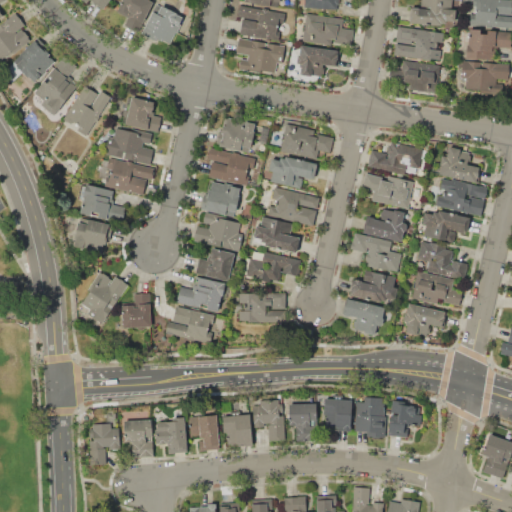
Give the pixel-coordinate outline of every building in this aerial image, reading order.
[(109,0),(103,9),(91,0),(88,0),(86,3),(82,0),(109,0)] [(122,0),(150,0),(153,1),(138,32),(124,25),(128,18),(116,12),(122,0)] [(304,0),(339,0),(339,4),(337,4),(336,10),(304,7),(304,0)] [(420,8),(420,0),(452,0),(452,8),(456,9),(455,21),(448,20),(447,26),(409,22),(411,7),(420,8)] [(472,0),(511,0),(511,8),(511,16),(511,27),(469,24),(470,14),(472,14),(472,0)] [(141,34),(153,11),(157,13),(162,5),(177,13),(176,14),(186,19),(181,28),(180,27),(171,44),(161,39),(160,41),(156,39),(154,41),(141,34)] [(240,5),(262,9),(262,7),(269,8),(268,10),(285,13),(280,41),(235,33),(240,5)] [(0,24),(15,12),(25,25),(21,27),(30,38),(0,61),(0,24)] [(302,40),(303,35),(306,13),(344,18),(343,28),(354,30),(351,45),(335,43),(336,40),(332,39),(331,44),(302,40)] [(397,26),(442,32),(441,42),(438,42),(437,49),(440,50),(439,59),(431,58),(430,61),(393,55),(397,26)] [(469,27),(496,29),(496,31),(509,32),(508,47),(498,47),(497,60),(465,57),(467,38),(468,38),(469,27)] [(32,84),(21,72),(12,80),(4,72),(15,62),(14,61),(38,37),(48,48),(46,50),(50,54),(48,56),(54,62),(32,84)] [(239,69),(241,59),(247,60),(248,55),(236,53),(239,37),(285,46),(281,63),(277,62),(274,76),(239,69)] [(301,45),(340,51),(338,66),(324,64),(322,76),(312,75),(312,76),(300,74),(301,65),(296,64),(298,54),(300,54),(301,45)] [(52,115),(30,96),(44,80),(47,83),(52,77),(49,74),(63,58),(75,68),(68,75),(74,80),(72,82),(77,86),(52,115)] [(403,60),(440,66),(435,93),(410,89),(411,83),(389,79),(391,68),(402,69),(403,60)] [(462,60),(473,61),(473,60),(479,60),(479,62),(497,63),(495,83),(488,82),(487,90),(465,88),(466,80),(461,79),(462,60)] [(84,85),(99,94),(101,90),(110,95),(86,136),(77,131),(80,126),(73,122),(72,124),(64,119),(84,85)] [(132,96),(154,102),(152,111),(155,112),(154,116),(161,117),(157,131),(125,124),(132,96)] [(227,116),(256,123),(249,153),(221,146),(221,144),(217,143),(220,129),(222,130),(223,125),(225,125),(227,116)] [(287,123),(319,130),(318,134),(333,137),(330,152),(318,149),(316,158),(280,150),(287,123)] [(148,146),(154,147),(149,164),(105,153),(109,136),(113,137),(116,124),(152,133),(151,136),(148,146)] [(370,150),(386,153),(388,146),(390,146),(391,140),(422,147),(418,168),(407,166),(405,174),(384,169),(385,167),(367,163),(370,150)] [(468,164),(481,167),(478,183),(440,174),(442,165),(440,164),(442,155),(447,156),(449,146),(460,149),(460,151),(470,153),(468,164)] [(247,168),(245,174),(249,175),(247,185),(208,176),(212,160),(207,159),(209,147),(232,152),(233,151),(239,153),(239,154),(255,158),(253,169),(247,168)] [(271,159),(279,160),(281,155),(317,163),(313,179),(303,177),(301,188),(270,181),(272,171),(268,170),(271,159)] [(109,158),(126,162),(126,160),(133,161),(132,163),(153,168),(147,195),(103,185),(109,158)] [(366,173),(383,177),(382,180),(386,181),(388,175),(414,181),(408,207),(371,199),(373,189),(363,187),(366,173)] [(442,178),(451,180),(451,179),(488,187),(481,216),(452,209),(452,208),(435,204),(437,196),(438,196),(442,178)] [(212,181),(224,184),(224,182),(241,186),(234,216),(202,209),(203,203),(207,203),(209,195),(207,194),(208,189),(211,189),(212,186),(211,186),(212,181)] [(85,183),(113,190),(111,198),(115,199),(114,204),(126,206),(124,215),(112,212),(110,219),(80,212),(83,197),(82,197),(85,183)] [(275,187),(318,197),(316,208),(298,204),(297,209),(301,210),(301,207),(315,210),(312,225),(269,215),(271,205),(268,204),(269,198),(272,199),(275,187)] [(403,222),(407,223),(405,231),(404,231),(401,242),(364,233),(368,216),(379,219),(381,208),(394,211),(394,210),(405,212),(403,222)] [(438,210),(470,217),(467,233),(456,231),(454,241),(424,235),(427,224),(421,223),(424,212),(433,214),(433,211),(438,212),(438,210)] [(205,211),(241,220),(238,232),(243,234),(239,252),(193,242),(197,225),(208,228),(209,223),(203,221),(205,211)] [(291,233),(300,235),(296,252),(251,242),(255,225),(260,226),(263,216),(293,223),(291,233)] [(78,222),(87,224),(88,219),(114,225),(111,239),(107,238),(103,254),(73,247),(78,222)] [(366,252),(350,248),(352,241),(353,241),(355,233),(391,241),(389,251),(401,253),(397,271),(389,269),(389,270),(365,265),(366,260),(364,259),(366,252)] [(424,260),(417,258),(421,241),(430,243),(430,242),(445,245),(444,249),(454,251),(452,260),(468,264),(465,277),(453,275),(452,277),(422,270),(424,260)] [(213,248),(235,253),(228,281),(206,276),(206,275),(196,273),(199,258),(207,260),(209,253),(211,254),(213,248)] [(246,258),(251,259),(253,251),(264,253),(264,251),(301,260),(298,275),(283,272),(284,267),(281,266),(279,271),(281,272),(279,281),(270,279),(269,284),(260,282),(261,277),(243,273),(246,258)] [(366,270),(396,277),(393,287),(398,288),(395,300),(391,299),(389,304),(348,295),(352,279),(354,280),(355,278),(363,280),(366,270)] [(82,303),(90,291),(87,290),(100,272),(102,273),(104,271),(114,278),(116,274),(130,283),(103,323),(87,313),(90,308),(82,303)] [(438,298),(437,304),(412,298),(414,288),(413,288),(417,271),(454,279),(452,289),(462,291),(459,305),(443,302),(443,299),(438,298)] [(195,276),(226,283),(223,295),(221,295),(217,311),(207,309),(207,308),(200,306),(200,308),(176,302),(180,286),(192,289),(195,276)] [(123,328),(121,302),(134,302),(134,293),(149,292),(151,326),(146,326),(144,330),(140,330),(136,327),(123,328)] [(239,321),(239,310),(242,310),(242,302),(239,302),(239,292),(285,293),(285,322),(239,321)] [(357,317),(344,314),(347,298),(385,307),(381,326),(377,325),(374,335),(364,332),(364,331),(354,328),(355,325),(353,325),(354,319),(356,320),(357,317)] [(447,312),(441,341),(406,333),(408,322),(403,321),(405,312),(407,312),(409,303),(447,312)] [(175,306),(214,315),(212,324),(209,323),(208,331),(212,332),(210,344),(165,333),(168,320),(172,321),(175,306)] [(502,342),(507,343),(511,326),(511,355),(500,353),(502,342)] [(325,398),(335,399),(335,397),(343,398),(342,399),(352,400),(350,431),(336,430),(336,428),(323,427),(325,398)] [(368,431),(355,430),(355,423),(353,423),(354,402),(364,402),(364,397),(383,398),(382,403),(385,403),(384,421),(387,421),(387,432),(385,432),(384,437),(379,436),(379,438),(367,438),(368,431)] [(253,406),(260,405),(260,399),(279,399),(279,405),(283,405),(284,438),(268,438),(268,423),(264,423),(264,426),(254,427),(253,406)] [(405,405),(420,407),(419,414),(422,414),(420,426),(409,424),(407,437),(389,435),(393,400),(406,402),(405,405)] [(288,404),(316,404),(316,407),(316,440),(295,440),(295,425),(288,425),(288,404)] [(188,417),(216,414),(220,448),(200,450),(198,435),(190,436),(188,417)] [(222,416),(252,414),(254,444),(228,446),(227,428),(223,428),(222,416)] [(157,422),(173,421),(172,418),(184,416),(188,451),(168,453),(167,443),(156,444),(155,430),(158,429),(157,422)] [(124,421),(152,419),(154,456),(133,457),(132,441),(125,442),(124,421)] [(89,429),(93,429),(92,424),(111,423),(111,428),(120,428),(121,449),(110,449),(110,446),(105,446),(106,464),(90,464),(89,429)] [(488,458),(481,455),(490,433),(511,442),(511,454),(502,479),(483,471),(488,458)] [(352,511),(354,486),(369,487),(368,505),(373,505),(373,502),(384,503),(383,511),(352,511)] [(315,511),(315,496),(336,495),(337,511),(345,510),(345,511),(315,511)] [(284,511),(284,497),(306,496),(307,511),(313,511),(284,511)] [(252,511),(252,504),(264,503),(264,499),(272,499),(272,509),(271,509),(271,511),(252,511)] [(387,511),(389,501),(401,503),(402,499),(420,502),(418,511),(387,511)] [(220,511),(220,506),(232,505),(232,502),(239,502),(239,511),(220,511)] [(188,511),(188,507),(200,507),(200,504),(217,503),(217,511),(188,511)]
